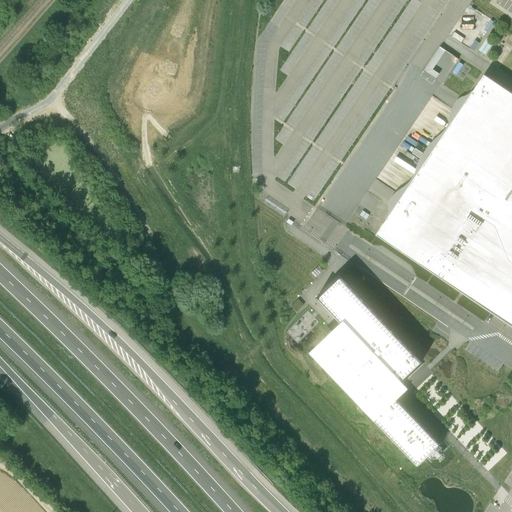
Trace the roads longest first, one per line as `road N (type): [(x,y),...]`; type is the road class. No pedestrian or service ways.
road 1 (motorway): [(284,511),(115,337),(0,238)]
road 2 (motorway): [(236,511),(0,272)]
road 3 (motorway): [(0,331),(175,511)]
road 4 (motorway): [(0,361),(136,511)]
